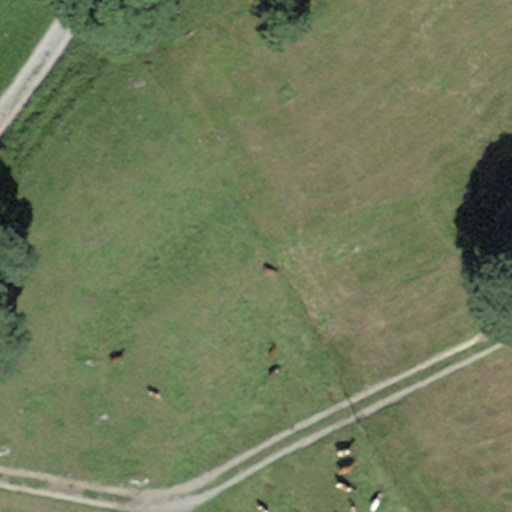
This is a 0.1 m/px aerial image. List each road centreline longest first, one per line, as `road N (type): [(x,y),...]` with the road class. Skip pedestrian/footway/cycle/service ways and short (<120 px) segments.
road 1 (track): [(511,324),(201,494),(60,501),(0,487)]
road 2 (track): [(0,101),(66,0)]
